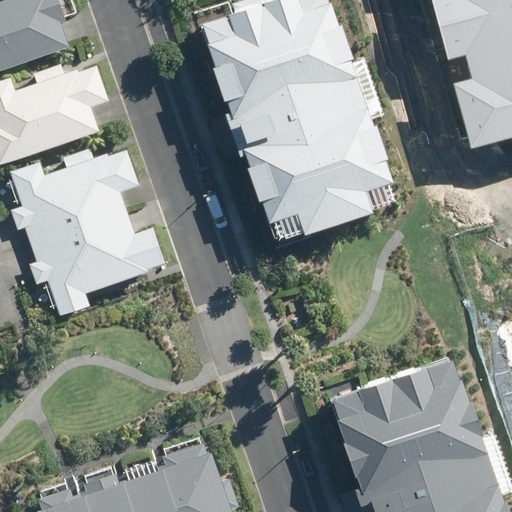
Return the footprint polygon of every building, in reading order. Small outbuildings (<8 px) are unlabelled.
[(0,0),(0,65),(58,44),(51,24),(55,22),(47,0),(0,0)] [(395,199),(323,0),(245,0),(198,17),(214,62),(209,64),(221,97),(226,95),(231,110),(225,112),(239,151),(245,148),(250,161),(244,164),(256,197),(262,195),(270,218),(278,240),(395,199)] [(511,0),(428,0),(467,145),(511,133),(511,0)] [(363,54),(346,60),(364,110),(381,104),(363,54)] [(0,162),(91,129),(82,106),(98,100),(85,64),(9,92),(3,77),(0,77),(0,162)] [(34,161),(4,171),(14,204),(6,207),(13,230),(21,227),(31,261),(25,263),(31,282),(42,279),(53,313),(83,304),(78,288),(157,263),(146,228),(128,233),(114,189),(131,184),(120,147),(88,157),(85,148),(59,156),(62,165),(38,172),(34,161)] [(497,511),(443,354),(327,394),(367,511),(497,511)] [(491,430),(472,437),(489,487),(508,480),(491,430)] [(208,484),(195,443),(162,454),(166,465),(115,483),(111,471),(95,476),(99,488),(66,500),(62,488),(39,496),(43,507),(29,511),(218,511),(218,510),(231,505),(222,479),(208,484)]
